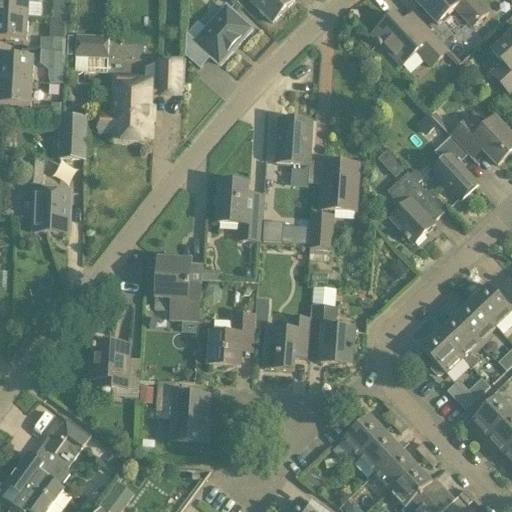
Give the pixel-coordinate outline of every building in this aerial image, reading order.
[(0,0),(0,18),(28,20),(28,5),(38,6),(38,0),(0,0)] [(296,1),(294,0),(246,0),(272,25),(296,1)] [(476,0),(412,0),(412,1),(437,28),(453,13),(472,32),(490,15),(476,0)] [(219,68),(251,32),(226,9),(195,44),(187,37),(186,59),(200,71),(210,60),(219,68)] [(413,15),(402,25),(395,17),(372,39),(401,69),(415,55),(431,72),(450,54),(413,15)] [(0,42),(26,44),(28,20),(0,18),(0,42)] [(509,99),(511,96),(511,35),(492,55),(501,64),(488,76),(509,99)] [(75,58),(75,61),(108,62),(109,39),(77,38),(77,40),(68,39),(67,57),(75,58)] [(40,53),(52,54),(62,54),(62,41),(41,40),(40,53)] [(61,67),(62,54),(52,54),(52,66),(61,67)] [(0,59),(0,83),(32,85),(33,61),(0,59)] [(182,100),(183,64),(157,62),(155,98),(182,100)] [(116,78),(114,115),(99,114),(98,135),(113,136),(113,137),(150,139),(152,79),(116,78)] [(0,108),(30,110),(32,85),(0,83),(0,108)] [(431,119),(450,139),(468,157),(473,162),(483,153),(498,169),(511,155),(511,141),(494,122),(485,131),(472,117),(454,134),(435,115),(431,119)] [(59,162),(85,163),(86,121),(60,120),(60,130),(59,162)] [(275,167),(309,169),(310,166),(312,124),(278,122),(275,167)] [(434,155),(444,165),(433,175),(460,204),(478,187),(458,166),(468,157),(450,139),(434,155)] [(390,154),(382,158),(393,177),(401,172),(390,154)] [(42,188),(44,164),(26,163),(25,186),(42,188)] [(310,166),(309,169),(308,186),(323,187),(321,211),(355,213),(358,169),(310,166)] [(387,195),(401,211),(389,222),(413,247),(435,227),(434,226),(445,215),(408,175),(387,195)] [(262,212),(263,212),(263,197),(247,196),(247,188),(218,186),(216,226),(238,227),(237,245),(260,246),(262,212)] [(265,211),(282,212),(283,187),(265,186),(265,211)] [(67,237),(69,195),(34,193),(32,236),(67,237)] [(309,263),(330,265),(331,253),(332,253),(334,218),(310,217),(308,251),(310,251),(309,263)] [(263,225),(262,244),(282,245),(283,229),(283,226),(263,225)] [(199,326),(202,286),(189,286),(190,264),(158,262),(155,314),(170,315),(169,324),(199,326)] [(313,289),(311,309),(310,340),(321,341),(320,367),(352,369),(355,333),(336,332),(337,311),(334,311),(336,291),(313,289)] [(511,314),(489,289),(471,306),(495,332),(511,315),(511,314)] [(268,324),(269,301),(259,301),(258,324),(268,324)] [(495,340),(491,335),(495,332),(471,306),(458,317),(455,312),(457,310),(450,302),(443,309),(482,351),(495,340)] [(452,323),(437,337),(462,363),(463,362),(472,372),(478,366),(473,360),(482,351),(443,309),(437,314),(444,322),(447,319),(452,323)] [(214,331),(214,336),(209,336),(207,368),(240,370),(241,356),(253,356),(255,318),(232,316),(231,332),(214,331)] [(288,320),(288,333),(266,331),(263,372),(293,374),(294,363),(308,364),(310,340),(311,322),(288,320)] [(445,379),(462,363),(437,337),(420,353),(433,367),(431,369),(430,374),(436,379),(440,380),(443,377),(445,379)] [(110,392),(125,393),(128,349),(92,347),(90,382),(111,383),(110,392)] [(156,421),(171,422),(170,444),(204,446),(207,399),(178,397),(178,385),(158,384),(156,421)] [(476,403),(458,384),(447,395),(465,414),(476,403)] [(471,431),(483,443),(511,415),(497,400),(472,424),(475,428),(471,431)] [(384,419),(393,428),(400,422),(391,413),(384,419)] [(511,449),(511,415),(483,443),(495,456),(498,452),(503,458),(511,449)] [(343,444),(359,461),(385,436),(369,419),(356,432),(343,444)] [(9,491),(1,502),(15,511),(49,511),(64,493),(61,491),(70,479),(69,471),(91,440),(66,422),(54,438),(52,436),(44,446),(45,450),(37,462),(29,457),(5,489),(9,491)] [(408,431),(400,422),(393,428),(401,438),(408,431)] [(400,452),(385,436),(359,461),(374,477),(400,452)] [(415,453),(424,462),(431,456),(422,446),(415,453)] [(511,449),(503,458),(509,463),(505,467),(511,474),(511,449)] [(416,469),(400,452),(374,477),(390,494),(416,469)] [(121,482),(130,468),(113,456),(103,470),(121,482)] [(439,465),(431,456),(424,462),(432,471),(439,465)] [(431,486),(416,469),(390,494),(405,510),(431,486)] [(402,511),(445,511),(454,504),(434,483),(431,486),(405,510),(402,511)] [(105,507),(112,511),(123,511),(136,495),(121,485),(105,507)] [(468,509),(475,502),(466,492),(459,499),(468,509)] [(308,511),(297,503),(290,511),(308,511)]
